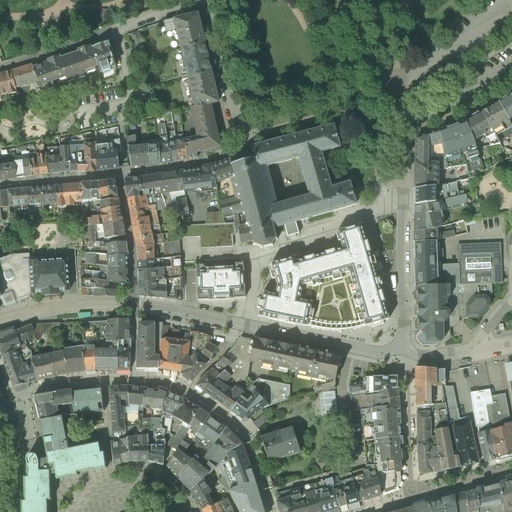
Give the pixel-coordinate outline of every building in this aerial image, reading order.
[(198,14),(174,19),(177,30),(181,49),(205,44),(198,14)] [(166,32),(177,30),(174,19),(168,21),(164,22),(166,32)] [(130,35),(133,47),(142,45),(138,33),(130,35)] [(109,44),(92,50),(98,67),(100,73),(102,72),(103,74),(111,71),(110,67),(115,66),(112,58),(114,57),(109,44)] [(181,49),(188,78),(212,73),(205,44),(181,49)] [(83,72),(98,67),(92,50),(92,48),(61,59),(69,83),(85,77),(83,72)] [(68,83),(69,83),(61,59),(33,68),(38,81),(41,88),(48,86),(49,89),(55,87),(52,82),(66,77),(68,83)] [(16,88),(38,81),(33,68),(32,66),(11,72),(16,88)] [(17,93),(16,88),(11,72),(3,75),(8,94),(9,95),(17,93)] [(219,103),(212,73),(188,78),(195,107),(195,108),(209,104),(211,104),(219,103)] [(0,96),(8,94),(3,75),(0,75),(0,96)] [(32,92),(34,97),(43,94),(41,89),(32,92)] [(511,113),(511,109),(506,99),(503,100),(508,106),(511,113)] [(508,121),(511,118),(511,113),(508,106),(503,100),(502,101),(498,103),(508,121)] [(482,113),(494,134),(499,143),(511,134),(511,127),(508,121),(498,103),(482,113)] [(220,144),(213,111),(210,111),(209,104),(195,108),(195,107),(191,109),(197,137),(184,141),(187,161),(195,159),(198,158),(197,153),(217,149),(220,144)] [(179,111),(171,114),(173,123),(173,124),(181,123),(179,112),(179,111)] [(474,141),(478,138),(484,135),(486,139),(494,134),(482,113),(466,122),(474,141)] [(165,125),(173,123),(171,114),(164,116),(164,118),(165,122),(165,124),(165,125)] [(484,172),(474,141),(466,122),(439,131),(442,144),(447,169),(466,166),(469,180),(484,172)] [(350,183),(331,188),(309,195),(276,204),(267,167),(299,158),(321,153),(340,147),(334,126),(252,147),(255,159),(273,229),(284,226),(287,238),(299,234),(296,222),(356,205),(350,183)] [(431,146),(442,144),(439,131),(416,138),(416,164),(430,165),(430,164),(431,146)] [(167,137),(169,143),(176,142),(175,132),(167,134),(167,137)] [(499,143),(494,134),(486,139),(490,146),(500,145),(499,143)] [(132,168),(150,166),(149,152),(149,145),(144,145),(136,146),(136,137),(132,138),(132,137),(127,138),(132,168)] [(169,143),(167,137),(161,138),(161,142),(162,143),(165,142),(165,145),(169,145),(169,143)] [(121,152),(120,140),(108,142),(96,145),(96,146),(109,145),(109,152),(117,151),(118,152),(121,152)] [(184,141),(176,142),(180,162),(187,161),(184,141)] [(180,162),(176,142),(169,143),(169,145),(172,163),(180,162)] [(38,146),(42,155),(47,155),(45,148),(43,144),(38,146)] [(96,144),(85,146),(85,155),(87,172),(98,171),(96,153),(96,146),(96,145),(96,144)] [(159,144),(149,145),(149,152),(150,166),(161,164),(159,146),(159,144)] [(431,146),(430,164),(437,164),(437,171),(447,169),(442,144),(431,146)] [(77,146),(77,155),(85,155),(85,146),(84,146),(84,145),(77,146)] [(109,145),(96,146),(96,153),(102,153),(109,152),(109,145)] [(172,163),(169,145),(165,145),(159,146),(161,164),(172,163)] [(77,146),(68,147),(69,155),(77,155),(77,146)] [(47,155),(47,157),(61,156),(60,147),(45,148),(47,155)] [(60,147),(61,156),(69,155),(68,147),(60,147)] [(109,152),(102,153),(96,153),(98,171),(119,169),(118,155),(118,152),(117,151),(109,152)] [(36,153),(29,155),(30,160),(33,177),(40,176),(37,156),(36,153)] [(321,153),(299,158),(309,195),(331,188),(321,153)] [(47,157),(47,155),(42,155),(37,156),(40,176),(49,174),(47,157)] [(69,155),(61,156),(63,173),(71,172),(69,155)] [(77,155),(69,155),(71,172),(78,172),(77,155)] [(87,172),(85,155),(77,155),(78,172),(87,172)] [(63,173),(61,156),(47,157),(49,174),(63,173)] [(244,214),(240,196),(235,178),(232,165),(230,159),(211,166),(216,183),(226,180),(227,183),(231,182),(235,198),(220,202),(220,204),(222,213),(222,214),(223,218),(234,217),(234,222),(235,222),(240,221),(239,215),(244,214)] [(255,159),(232,165),(235,178),(240,196),(244,214),(246,220),(248,227),(249,226),(250,229),(252,233),(250,233),(250,235),(252,234),(254,240),(255,244),(253,245),(255,246),(256,245),(262,247),(261,249),(262,249),(263,248),(271,246),(272,247),(273,246),(272,244),(275,240),(277,240),(278,239),(276,238),(273,229),(255,159)] [(30,160),(23,162),(25,178),(33,177),(30,160)] [(438,179),(437,171),(437,164),(430,164),(430,165),(416,164),(416,174),(415,189),(416,189),(435,187),(438,186),(438,179)] [(15,165),(0,166),(0,176),(1,181),(17,179),(16,168),(15,165)] [(196,170),(189,171),(188,178),(191,191),(217,187),(216,183),(211,166),(203,168),(203,169),(203,170),(196,170)] [(184,172),(181,172),(184,191),(184,192),(191,191),(188,178),(189,171),(184,172)] [(168,193),(184,191),(181,172),(159,175),(161,188),(160,188),(161,194),(163,198),(166,202),(171,200),(168,193)] [(140,178),(143,192),(148,191),(160,188),(161,188),(159,175),(157,175),(140,178)] [(128,199),(139,197),(139,192),(143,192),(140,178),(127,179),(125,182),(128,199)] [(101,198),(109,197),(107,181),(99,182),(101,198)] [(109,197),(110,201),(119,200),(115,181),(114,181),(107,181),(109,197)] [(93,199),(101,198),(99,182),(91,183),(93,199)] [(93,199),(91,183),(81,184),(82,200),(93,199)] [(448,199),(447,194),(458,191),(457,183),(438,186),(435,187),(435,202),(438,201),(448,199)] [(82,202),(82,200),(81,184),(64,186),(65,203),(66,203),(66,207),(74,206),(74,203),(82,202)] [(43,205),(57,204),(57,186),(42,188),(43,204),(43,205)] [(65,203),(64,186),(57,186),(57,204),(65,203)] [(441,212),(440,208),(438,201),(435,202),(435,187),(416,189),(416,190),(415,190),(415,205),(415,217),(439,213),(441,212)] [(28,206),(43,204),(42,188),(27,189),(28,205),(28,206)] [(160,188),(148,191),(149,196),(153,196),(154,200),(163,198),(161,194),(160,188)] [(14,207),(28,205),(27,189),(8,191),(10,207),(14,207)] [(10,207),(8,191),(0,192),(0,207),(10,207)] [(185,196),(184,192),(184,191),(168,193),(171,200),(172,205),(177,204),(176,198),(185,196)] [(155,206),(154,200),(153,196),(149,196),(147,197),(148,203),(149,207),(155,206)] [(448,199),(438,201),(440,208),(467,202),(466,196),(459,197),(452,199),(452,198),(448,199)] [(146,207),(149,207),(148,203),(147,197),(144,197),(139,197),(128,199),(131,210),(146,207)] [(166,202),(163,198),(154,200),(155,206),(156,210),(168,207),(166,202)] [(101,209),(102,209),(120,207),(119,200),(110,201),(100,203),(101,209)] [(169,207),(171,220),(189,214),(187,200),(178,201),(178,204),(177,204),(172,205),(173,207),(169,207)] [(468,206),(467,202),(440,208),(441,212),(468,206)] [(146,207),(150,212),(151,217),(158,216),(156,210),(155,206),(149,207),(146,207)] [(102,209),(102,215),(103,224),(123,222),(120,207),(102,209)] [(132,220),(145,218),(145,213),(150,212),(146,207),(131,210),(132,220)] [(206,225),(209,225),(208,215),(222,214),(222,213),(205,214),(206,225)] [(415,224),(417,232),(422,232),(434,230),(443,227),(439,213),(415,217),(416,224),(415,224)] [(223,218),(222,214),(208,215),(209,225),(224,224),(223,218)] [(95,225),(103,224),(102,215),(98,216),(87,218),(87,219),(83,220),(83,227),(85,227),(95,225)] [(151,217),(148,217),(149,224),(159,222),(158,216),(151,217)] [(134,227),(149,224),(148,217),(145,218),(132,220),(134,227)] [(474,219),(465,221),(466,227),(476,224),(475,221),(475,219),(474,219)] [(235,231),(239,231),(239,230),(250,229),(249,226),(248,227),(246,220),(240,221),(235,222),(234,222),(234,224),(235,231)] [(123,222),(103,224),(104,232),(105,238),(107,238),(125,236),(123,222)] [(159,222),(149,224),(150,231),(151,231),(161,229),(159,222)] [(96,232),(104,232),(103,224),(95,225),(96,232)] [(135,233),(150,231),(149,224),(134,227),(135,233)] [(218,236),(218,243),(233,242),(233,235),(235,235),(236,235),(235,231),(234,224),(197,226),(198,237),(200,237),(218,236)] [(350,273),(365,326),(365,327),(371,325),(372,328),(384,325),(383,322),(389,320),(384,303),(386,302),(382,291),(381,291),(380,286),(383,285),(380,278),(378,279),(374,265),(377,264),(374,257),(372,258),(370,253),(371,253),(368,241),(367,241),(362,224),(338,231),(338,233),(336,233),(339,242),(341,241),(343,248),(335,251),(335,250),(325,253),(325,254),(314,257),(314,256),(304,258),(304,259),(297,262),(295,257),(271,264),(273,271),(270,272),(273,280),(276,279),(278,286),(276,295),(264,292),(262,300),(259,299),(257,309),(260,309),(259,317),(269,319),(269,320),(297,326),(297,325),(307,327),(312,303),(300,300),(303,286),(350,273)] [(100,241),(96,241),(96,232),(95,225),(85,227),(85,244),(86,248),(86,254),(96,254),(107,255),(108,255),(107,245),(100,246),(100,241)] [(180,238),(198,237),(197,226),(179,227),(180,238)] [(161,229),(151,231),(151,237),(163,235),(161,229)] [(252,233),(250,229),(239,230),(239,231),(241,244),(254,240),(252,234),(250,235),(250,233),(252,233)] [(414,243),(425,242),(434,242),(434,230),(422,232),(417,232),(414,232),(414,243)] [(136,241),(151,237),(151,231),(150,231),(135,233),(136,241)] [(442,234),(443,240),(455,237),(454,231),(442,234)] [(163,235),(151,237),(152,245),(164,243),(165,243),(163,235)] [(201,249),(219,248),(218,243),(218,236),(200,237),(201,249)] [(138,247),(152,245),(151,237),(136,241),(138,247)] [(164,243),(165,249),(180,247),(180,241),(165,243),(164,243)] [(414,243),(415,251),(437,250),(436,241),(434,242),(425,242),(414,243)] [(107,245),(108,255),(127,256),(126,243),(107,245)] [(458,265),(437,266),(438,286),(450,286),(492,284),(501,284),(500,244),(458,246),(458,265)] [(154,261),(152,245),(138,247),(138,262),(154,261)] [(181,257),(180,247),(165,249),(166,259),(171,259),(181,257)] [(417,288),(438,286),(437,266),(437,258),(437,250),(415,251),(415,255),(415,261),(417,288)] [(30,295),(32,294),(30,259),(29,254),(13,256),(0,260),(0,288),(3,296),(1,297),(4,306),(17,301),(29,297),(30,295)] [(86,254),(86,264),(81,264),(81,270),(87,271),(87,264),(96,265),(96,254),(86,254)] [(108,267),(109,267),(128,269),(127,256),(108,255),(107,255),(108,267)] [(171,268),(164,268),(165,280),(182,277),(182,270),(182,266),(182,265),(181,257),(171,259),(171,268)] [(41,259),(30,259),(32,294),(42,293),(43,296),(60,295),(59,292),(65,291),(69,291),(67,259),(58,260),(41,261),(41,259)] [(162,260),(154,261),(138,262),(139,283),(154,281),(154,282),(165,280),(164,268),(163,259),(162,260)] [(245,293),(244,269),(243,264),(236,264),(236,266),(226,267),(226,266),(214,267),(204,268),(204,266),(196,266),(196,271),(198,296),(198,301),(209,300),(209,301),(235,300),(235,299),(245,298),(245,293)] [(109,271),(108,275),(128,277),(128,269),(109,267),(109,271)] [(312,303),(307,327),(321,329),(326,330),(331,331),(336,331),(341,331),(352,330),(357,329),(362,327),(365,326),(350,273),(303,286),(300,300),(312,303)] [(108,275),(108,282),(109,282),(128,284),(128,277),(108,275)] [(81,288),(91,289),(92,279),(91,279),(87,279),(81,279),(81,288)] [(108,282),(92,279),(91,289),(95,289),(108,290),(109,282),(108,282)] [(176,279),(166,280),(167,299),(177,300),(176,290),(176,279)] [(139,297),(167,299),(166,280),(139,284),(139,297)] [(459,319),(467,318),(466,317),(466,306),(474,296),(486,296),(490,300),(489,297),(492,294),(492,284),(450,286),(450,297),(447,300),(448,310),(449,311),(449,318),(444,323),(444,339),(441,344),(444,343),(450,337),(450,328),(450,326),(452,326),(454,325),(455,326),(457,325),(457,323),(456,322),(457,321),(457,319),(459,319)] [(437,347),(441,344),(444,339),(444,323),(449,318),(449,311),(448,310),(447,300),(450,297),(450,286),(438,286),(417,288),(417,291),(415,292),(414,294),(414,300),(416,301),(417,302),(417,305),(416,307),(414,308),(415,314),(416,315),(418,317),(418,320),(416,321),(415,322),(415,328),(417,330),(418,331),(418,334),(417,335),(416,337),(416,343),(419,345),(422,348),(437,347)] [(91,289),(89,289),(81,288),(82,296),(89,296),(96,296),(95,289),(91,289)] [(490,306),(490,300),(486,296),(474,296),(466,306),(466,317),(467,318),(479,318),(487,309),(487,306),(490,306)] [(490,300),(490,306),(487,306),(487,309),(479,318),(467,318),(469,319),(478,319),(490,306),(490,300)] [(450,326),(450,328),(456,328),(459,323),(459,319),(457,319),(457,321),(456,322),(457,323),(457,325),(455,326),(454,325),(452,326),(450,326)] [(129,328),(129,321),(107,322),(107,342),(114,343),(113,349),(119,349),(119,328),(129,328)] [(83,323),(83,331),(95,331),(95,324),(95,322),(89,322),(83,323)] [(96,348),(113,349),(114,343),(107,342),(107,322),(95,322),(95,324),(95,331),(95,346),(96,348)] [(137,369),(159,369),(160,357),(158,357),(158,354),(160,354),(161,346),(159,346),(159,344),(161,344),(162,339),(162,330),(163,329),(163,327),(163,324),(163,323),(155,323),(140,323),(140,332),(138,332),(138,341),(137,341),(137,369)] [(31,337),(40,342),(43,335),(47,334),(51,334),(49,324),(32,325),(34,331),(31,337)] [(47,334),(49,343),(54,343),(53,336),(55,336),(54,333),(62,332),(60,324),(49,324),(51,334),(47,334)] [(25,346),(23,342),(30,340),(31,337),(34,331),(32,325),(31,325),(16,333),(4,337),(0,339),(0,348),(3,356),(22,348),(25,346)] [(0,339),(4,337),(16,333),(14,329),(14,328),(0,332),(0,339)] [(119,328),(119,349),(130,349),(130,336),(129,328),(119,328)] [(85,371),(96,370),(96,348),(95,346),(95,331),(83,331),(83,340),(85,371)] [(189,347),(198,351),(200,344),(202,334),(197,333),(191,333),(190,342),(189,347)] [(202,334),(200,344),(207,345),(208,346),(208,344),(210,337),(202,334)] [(159,369),(182,373),(187,359),(188,356),(189,347),(190,342),(162,339),(161,344),(161,346),(160,354),(160,357),(159,369)] [(256,364),(291,371),(296,348),(287,346),(261,340),(254,339),(254,341),(253,345),(250,358),(249,363),(256,364)] [(80,347),(69,349),(69,351),(66,352),(67,374),(85,371),(83,340),(79,340),(80,347)] [(250,358),(253,345),(238,342),(234,346),(250,358)] [(203,353),(207,345),(200,344),(198,351),(203,353)] [(207,345),(203,353),(201,357),(209,362),(217,349),(216,348),(208,344),(208,346),(207,345)] [(56,350),(52,354),(66,352),(64,350),(62,350),(61,346),(56,347),(56,350)] [(249,363),(250,358),(234,346),(227,354),(236,361),(229,368),(225,371),(232,377),(234,380),(249,363)] [(189,347),(188,356),(191,359),(195,355),(207,365),(209,362),(201,357),(203,353),(198,351),(189,347)] [(118,371),(119,349),(113,349),(96,348),(96,370),(118,371)] [(324,354),(309,350),(299,348),(296,348),(291,371),(307,375),(317,377),(336,381),(338,367),(340,359),(334,358),(334,356),(324,354)] [(130,349),(119,349),(118,371),(130,371),(130,349)] [(14,388),(37,382),(33,359),(21,363),(19,357),(17,350),(3,356),(4,363),(14,388)] [(67,374),(66,352),(52,354),(54,377),(67,374)] [(37,382),(54,377),(52,354),(33,358),(33,359),(37,382)] [(229,368),(236,361),(227,354),(220,361),(229,368)] [(192,382),(207,365),(195,355),(191,359),(188,356),(187,359),(182,373),(181,374),(192,382)] [(220,361),(216,365),(220,369),(224,373),(225,371),(229,368),(220,361)] [(416,388),(436,387),(436,373),(436,370),(416,368),(416,388)] [(204,391),(219,376),(216,373),(212,369),(196,386),(204,391)] [(445,370),(438,370),(438,373),(436,373),(436,387),(442,387),(446,387),(445,372),(445,370)] [(232,377),(225,371),(224,373),(219,376),(204,391),(223,405),(233,391),(224,385),(232,377)] [(317,380),(314,394),(336,389),(335,381),(336,381),(317,377),(307,375),(306,378),(317,380)] [(374,384),(374,393),(397,388),(397,377),(369,377),(370,383),(373,383),(374,384)] [(248,378),(243,383),(250,388),(252,385),(254,383),(248,378)] [(245,394),(250,388),(243,383),(241,380),(240,381),(238,383),(233,391),(241,397),(242,397),(245,394)] [(267,381),(263,396),(273,406),(289,400),(290,399),(290,386),(267,381)] [(349,387),(350,394),(362,391),(363,391),(362,384),(362,383),(349,386),(349,387)] [(252,385),(250,388),(245,394),(251,398),(255,393),(270,407),(273,406),(263,396),(252,385)] [(124,407),(120,408),(120,401),(119,387),(110,388),(111,400),(111,411),(112,420),(113,434),(121,433),(123,433),(126,433),(125,428),(124,420),(124,407)] [(128,387),(119,387),(120,401),(124,401),(124,407),(128,407),(128,387)] [(128,407),(136,408),(138,409),(138,405),(143,406),(145,388),(139,388),(128,387),(128,407)] [(444,404),(442,387),(436,387),(416,388),(417,407),(444,404)] [(446,387),(442,387),(444,404),(445,410),(457,408),(453,387),(446,387)] [(74,412),(75,415),(101,412),(100,403),(103,403),(102,388),(72,391),(73,405),(74,412)] [(145,388),(143,406),(142,407),(143,407),(143,409),(149,409),(151,410),(163,411),(163,406),(168,392),(168,390),(160,388),(159,390),(145,388)] [(399,398),(397,388),(374,393),(374,395),(372,395),(372,401),(377,400),(399,398)] [(493,405),(492,397),(490,390),(470,393),(475,423),(476,427),(477,427),(479,434),(491,432),(490,431),(487,406),(493,405)] [(64,392),(67,406),(73,405),(72,391),(64,392)] [(231,411),(241,397),(233,391),(223,405),(231,411)] [(52,394),(55,407),(67,406),(64,392),(52,394)] [(184,399),(168,392),(163,406),(176,411),(184,399)] [(323,393),(324,410),(330,410),(337,409),(335,392),(323,393)] [(248,401),(242,397),(241,397),(231,411),(237,415),(244,420),(243,421),(246,423),(249,420),(250,419),(262,408),(270,407),(255,393),(251,398),(248,401)] [(39,419),(57,416),(55,407),(52,394),(40,396),(37,396),(35,398),(39,419)] [(511,423),(505,395),(492,397),(493,405),(487,406),(490,431),(505,427),(505,425),(511,423)] [(400,409),(399,398),(377,400),(377,408),(382,408),(361,410),(361,411),(400,409)] [(200,410),(184,399),(176,411),(172,415),(183,422),(190,426),(195,418),(200,410)] [(377,400),(372,401),(351,403),(353,412),(361,410),(366,409),(365,406),(374,405),(374,408),(377,408),(377,400)] [(445,410),(444,404),(417,407),(417,413),(428,413),(431,413),(431,412),(438,411),(445,410)] [(68,415),(67,406),(55,407),(57,416),(63,415),(68,415)] [(176,411),(163,406),(163,411),(163,417),(161,417),(161,419),(161,430),(164,430),(164,431),(165,431),(169,434),(172,416),(172,415),(176,411)] [(125,428),(126,433),(131,432),(131,427),(136,426),(135,421),(134,418),(129,419),(128,407),(124,407),(124,420),(125,428)] [(137,422),(136,408),(128,407),(129,419),(134,418),(135,421),(137,422)] [(460,419),(457,408),(445,410),(448,424),(448,425),(451,424),(461,422),(460,419)] [(151,411),(152,419),(155,419),(161,419),(161,417),(163,417),(163,411),(151,410),(149,409),(149,411),(151,411)] [(400,415),(400,409),(361,411),(362,426),(401,423),(400,415)] [(209,416),(200,410),(195,418),(197,419),(191,427),(190,431),(197,435),(198,434),(209,416)] [(445,410),(438,411),(441,425),(448,424),(445,410)] [(441,429),(441,425),(438,411),(431,412),(434,431),(441,429)] [(429,418),(428,413),(417,413),(418,448),(418,449),(419,472),(422,474),(442,472),(437,448),(433,449),(432,444),(431,444),(430,418),(429,418)] [(39,419),(43,438),(58,435),(66,434),(63,415),(57,416),(39,419)] [(169,434),(173,436),(174,437),(183,422),(172,415),(172,416),(169,434)] [(198,434),(207,440),(214,445),(215,443),(218,439),(226,428),(209,416),(198,434)] [(253,424),(258,429),(268,421),(263,416),(253,424)] [(463,430),(471,427),(470,424),(469,417),(460,419),(461,422),(463,430)] [(154,429),(161,430),(161,419),(155,419),(152,419),(142,420),(139,421),(139,425),(138,427),(138,428),(147,428),(154,427),(154,429)] [(182,442),(186,435),(191,427),(190,426),(183,422),(174,437),(182,442)] [(453,432),(463,430),(461,422),(451,424),(452,428),(453,432)] [(402,438),(401,423),(362,426),(364,441),(374,440),(402,438)] [(511,456),(511,428),(511,423),(505,425),(505,427),(490,431),(491,432),(496,460),(511,456)] [(460,458),(462,467),(479,463),(471,427),(463,430),(453,432),(460,458)] [(139,462),(148,462),(149,445),(149,441),(148,435),(147,428),(138,428),(137,428),(136,433),(136,437),(139,462)] [(243,445),(226,428),(218,439),(224,446),(221,449),(225,454),(227,454),(243,445)] [(269,462),(269,463),(301,453),(293,428),(262,438),(269,462)] [(434,431),(437,448),(442,472),(455,469),(454,459),(448,428),(441,429),(434,431)] [(164,437),(165,431),(164,431),(164,430),(161,430),(154,429),(154,435),(153,440),(153,445),(165,445),(165,441),(165,440),(166,438),(164,437)] [(496,460),(491,432),(479,434),(485,462),(496,460)] [(66,434),(58,435),(60,443),(68,441),(66,434)] [(26,458),(27,462),(28,465),(30,472),(28,478),(29,483),(27,488),(29,493),(26,498),(28,503),(26,509),(26,511),(48,511),(48,501),(51,501),(51,481),(51,475),(47,475),(47,472),(55,472),(56,474),(56,480),(78,477),(78,473),(81,473),(106,469),(104,452),(101,453),(99,443),(70,448),(63,450),(60,443),(58,435),(43,438),(48,459),(47,459),(48,462),(39,464),(38,461),(38,459),(37,457),(36,456),(35,455),(33,454),(31,455),(30,455),(28,456),(27,457),(26,458)] [(193,440),(186,435),(182,442),(189,446),(193,441),(193,440)] [(182,442),(174,437),(173,436),(167,446),(176,452),(182,442)] [(136,437),(128,439),(131,463),(139,462),(136,437)] [(402,445),(402,438),(374,440),(376,455),(374,458),(375,466),(376,474),(379,483),(381,491),(383,490),(385,491),(394,488),(395,484),(393,483),(395,480),(399,481),(400,480),(399,473),(401,471),(400,461),(401,459),(401,456),(399,455),(399,446),(402,445)] [(122,464),(131,463),(128,439),(121,440),(122,464)] [(113,466),(122,464),(121,440),(115,442),(111,442),(112,453),(113,462),(113,466)] [(208,453),(214,445),(207,440),(202,448),(208,453)] [(68,441),(60,443),(63,450),(70,448),(68,441)] [(166,468),(177,478),(191,460),(187,456),(184,454),(189,446),(182,442),(176,452),(166,468)] [(214,445),(208,453),(204,459),(209,463),(215,468),(218,465),(225,454),(221,449),(215,443),(214,445)] [(197,444),(191,452),(195,456),(202,448),(197,444)] [(153,445),(149,445),(148,462),(163,466),(165,445),(153,445)] [(263,511),(255,482),(243,445),(227,454),(238,485),(230,489),(228,490),(229,492),(239,511),(263,511)] [(202,448),(195,456),(198,459),(195,463),(203,470),(209,463),(204,459),(208,453),(202,448)] [(218,465),(225,476),(230,489),(238,485),(227,454),(225,454),(218,465)] [(454,459),(455,469),(462,467),(460,458),(454,459)] [(191,492),(191,491),(201,482),(209,474),(215,468),(209,463),(203,470),(195,463),(192,461),(191,460),(177,478),(191,492)] [(26,511),(26,509),(28,503),(26,498),(29,493),(27,488),(29,483),(28,478),(30,472),(28,465),(27,462),(27,477),(24,477),(24,501),(21,501),(21,511),(26,511)] [(381,494),(381,491),(379,483),(376,474),(375,466),(366,466),(367,468),(365,469),(373,498),(381,495),(381,494)] [(366,501),(373,498),(365,469),(361,470),(358,471),(366,500),(366,501)] [(360,502),(366,500),(358,471),(351,473),(352,479),(353,479),(354,485),(359,502),(360,502)] [(351,473),(337,477),(339,483),(352,479),(351,473)] [(217,481),(220,485),(225,488),(227,493),(229,492),(228,490),(230,489),(225,476),(217,481)] [(341,490),(342,489),(340,484),(339,483),(337,477),(333,479),(335,486),(334,486),(333,486),(335,492),(341,490)] [(327,511),(340,508),(335,492),(333,486),(334,486),(335,486),(333,479),(315,484),(316,484),(317,491),(316,491),(315,492),(316,497),(321,511),(327,511)] [(352,479),(339,483),(340,484),(342,489),(354,485),(353,479),(352,479)] [(504,511),(511,509),(511,480),(500,484),(503,505),(504,511)] [(208,494),(201,482),(191,491),(193,495),(202,511),(213,505),(208,494)] [(306,490),(306,494),(309,494),(311,493),(315,492),(316,491),(317,491),(316,484),(315,484),(306,486),(306,490)] [(477,490),(479,509),(503,505),(500,484),(477,490)] [(217,493),(225,488),(220,485),(214,488),(216,490),(217,493)] [(347,506),(359,502),(354,485),(342,489),(347,506)] [(293,503),(294,504),(307,500),(306,497),(306,494),(306,490),(306,486),(299,488),(302,500),(293,503)] [(294,511),(293,505),(294,504),(293,503),(302,500),(299,488),(290,490),(291,497),(288,498),(283,500),(277,502),(279,511),(294,511)] [(340,508),(347,506),(342,489),(341,490),(335,492),(340,508)] [(274,495),(277,502),(283,500),(283,497),(287,496),(288,498),(291,497),(290,490),(274,494),(274,495)] [(478,511),(478,509),(475,491),(465,494),(467,511),(478,511)] [(309,494),(306,494),(306,497),(307,500),(312,498),(316,497),(315,492),(311,493),(309,494)] [(455,497),(456,511),(467,511),(465,494),(455,497)] [(456,511),(455,497),(455,496),(430,503),(432,511),(456,511)] [(310,511),(321,511),(316,497),(312,498),(307,500),(310,511)] [(233,511),(226,499),(221,502),(217,504),(220,511),(233,511)] [(310,511),(307,500),(294,504),(293,505),(294,511),(310,511)] [(432,511),(430,503),(411,508),(397,511),(432,511)]
